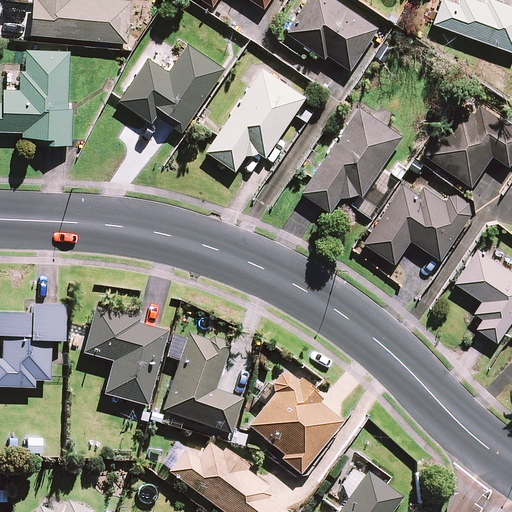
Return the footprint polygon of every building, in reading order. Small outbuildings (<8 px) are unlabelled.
[(31,39),(128,47),(132,4),(76,0),(75,0),(37,0),(38,3),(34,3),(31,39)] [(245,0),(265,13),(273,0),(196,0),(213,11),(220,0),(245,0)] [(350,74),(379,32),(331,0),(309,0),(285,36),(325,63),(327,59),(350,74)] [(442,1),(433,27),(511,55),(511,9),(489,1),(486,8),(465,0),(462,0),(459,7),(442,1)] [(182,137),(225,73),(189,48),(170,76),(148,62),(119,105),(152,127),(157,119),(182,137)] [(69,112),(71,55),(26,53),(25,74),(21,74),(21,93),(3,93),(3,106),(0,106),(0,135),(23,136),(23,142),(35,142),(35,146),(72,148),(74,112),(69,112)] [(263,72),(207,154),(236,174),(246,159),(258,157),(264,162),(306,101),(263,72)] [(424,158),(471,190),(492,159),(509,170),(511,165),(511,127),(498,118),(497,120),(480,109),(474,117),(459,107),(424,158)] [(361,200),(403,140),(360,111),(301,197),(330,217),(340,201),(358,198),(361,200)] [(403,188),(363,247),(395,268),(411,244),(441,265),(472,219),(469,206),(457,198),(449,200),(445,205),(423,190),(418,198),(403,188)] [(511,275),(478,252),(454,287),(481,305),(473,316),(482,322),(476,332),(497,346),(511,324),(511,275)] [(65,302),(24,300),(24,311),(0,309),(0,333),(1,334),(0,356),(0,355),(0,384),(33,386),(33,378),(49,379),(51,338),(63,339),(65,302)] [(137,317),(94,306),(82,351),(112,359),(103,392),(146,403),(165,330),(136,322),(137,317)] [(207,338),(187,331),(185,337),(177,359),(160,408),(229,431),(241,396),(214,387),(228,345),(226,339),(213,334),(207,338)] [(177,359),(185,337),(171,333),(165,355),(177,359)] [(297,378),(287,370),(279,371),(271,381),(272,389),(273,391),(246,424),(282,453),(279,457),(299,472),(342,420),(318,400),(320,397),(315,393),(317,390),(299,376),(297,378)] [(245,468),(247,464),(223,447),(221,450),(208,440),(197,454),(185,445),(183,446),(168,467),(166,470),(223,511),(288,511),(266,496),(268,493),(268,485),(245,468)] [(161,462),(168,467),(183,446),(177,441),(161,462)] [(400,496),(365,470),(334,511),(319,511),(315,509),(312,511),(390,511),(392,510),(391,509),(400,496)] [(90,511),(92,509),(66,498),(60,511),(57,511),(38,504),(34,511),(90,511)]
